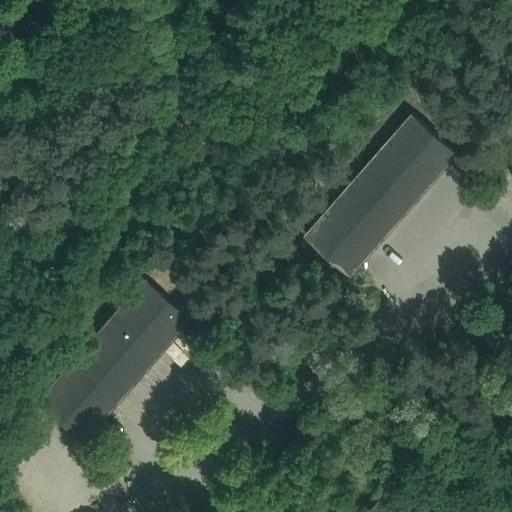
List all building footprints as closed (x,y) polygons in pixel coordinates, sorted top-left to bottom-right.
[(351,273),(457,152),(413,113),(306,234),(351,273)] [(144,279),(38,400),(82,439),(188,318),(144,279)] [(298,433),(281,452),(280,453),(294,466),(312,446),(298,433)] [(410,511),(387,491),(368,511),(410,511)] [(284,493),(270,509),(271,510),(271,509),(274,511),(289,511),(297,504),(296,503),(295,503),(285,494),(285,493),(284,493)]
